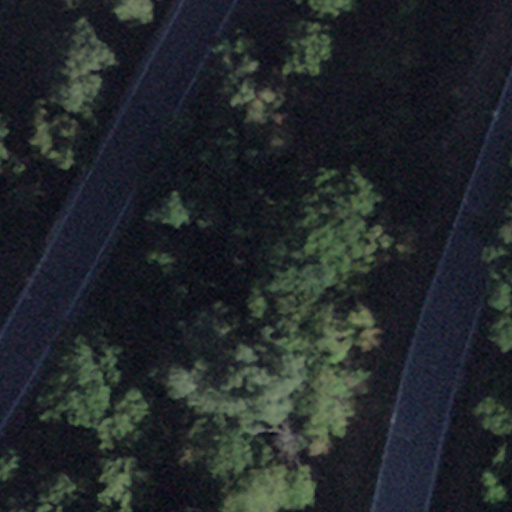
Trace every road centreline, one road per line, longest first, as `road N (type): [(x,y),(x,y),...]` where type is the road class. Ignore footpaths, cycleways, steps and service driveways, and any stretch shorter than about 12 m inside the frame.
road 1 (tertiary): [(0,441),(39,386),(240,0)]
road 2 (tertiary): [(511,235),(425,511)]
